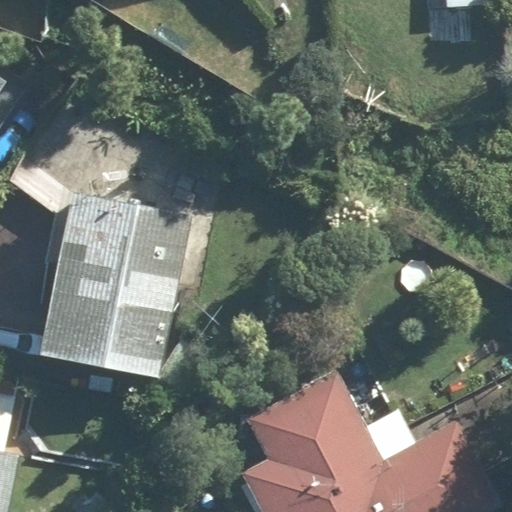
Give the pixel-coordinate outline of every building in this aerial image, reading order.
[(0,109),(15,85),(0,76),(0,109)] [(52,358),(97,365),(93,391),(122,396),(126,370),(173,377),(199,213),(79,193),(52,358)] [(252,420),(274,464),(247,478),(264,511),(511,511),(511,507),(468,419),(420,443),(403,409),(371,425),(345,373),(252,420)] [(18,511),(28,453),(0,448),(0,511),(18,511)] [(82,511),(126,511),(96,491),(82,511)]
